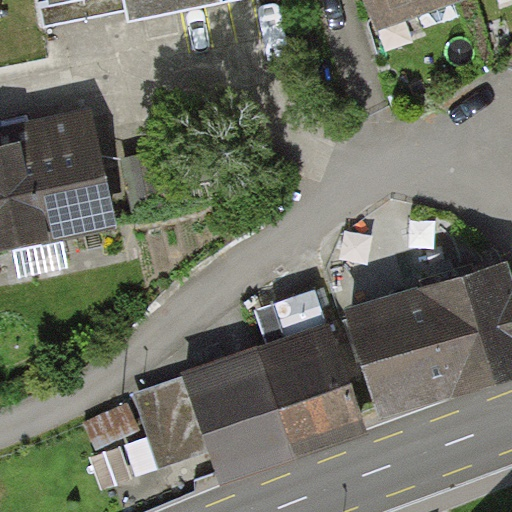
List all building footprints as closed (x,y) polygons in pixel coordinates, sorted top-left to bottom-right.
[(264,14),(261,0),(47,0),(54,32),(132,17),(136,39),(264,14)] [(476,0),(360,0),(375,37),(476,0)] [(0,253),(116,229),(93,118),(0,138),(0,253)] [(511,370),(511,265),(509,256),(347,309),(381,414),(511,370)] [(368,423),(328,317),(187,369),(227,476),(368,423)]
